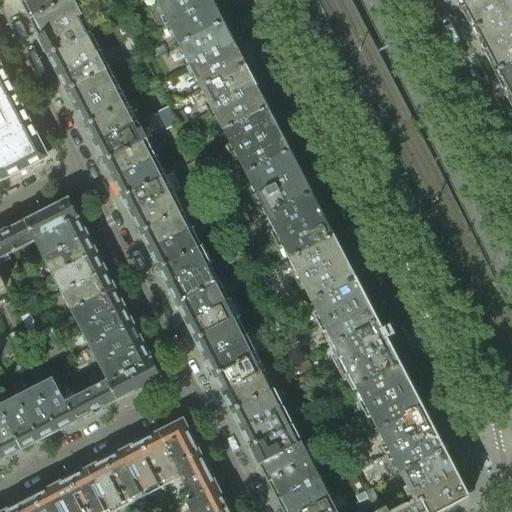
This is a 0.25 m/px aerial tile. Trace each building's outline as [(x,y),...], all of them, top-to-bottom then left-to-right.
[(24,0),(20,2),(28,19),(66,0),(24,0)] [(73,0),(66,0),(28,19),(38,38),(81,15),(73,0)] [(167,23),(211,0),(158,0),(156,2),(167,23)] [(179,47),(226,23),(214,0),(211,0),(167,23),(179,47)] [(455,0),(461,11),(481,0),(455,0)] [(511,3),(510,0),(481,0),(461,11),(472,32),(511,11),(511,3)] [(511,11),(472,32),(482,53),(511,38),(511,11)] [(81,15),(38,38),(47,55),(90,33),(81,15)] [(190,69),(235,46),(237,45),(226,23),(179,47),(190,69)] [(90,33),(47,55),(56,73),(99,50),(90,33)] [(511,38),(482,53),(493,74),(511,64),(511,38)] [(200,88),(245,65),(247,64),(237,45),(235,46),(190,69),(200,88)] [(99,50),(56,73),(65,91),(109,68),(99,50)] [(212,110),(257,87),(258,86),(247,64),(245,65),(200,88),(212,110)] [(511,64),(493,74),(504,96),(511,91),(511,64)] [(0,98),(13,92),(1,68),(0,68),(0,98)] [(109,68),(65,91),(74,108),(118,86),(109,68)] [(118,86),(74,108),(84,126),(127,104),(118,86)] [(223,133),(270,108),(258,86),(257,87),(212,110),(223,133)] [(29,123),(22,110),(13,92),(0,98),(0,121),(3,124),(0,125),(0,128),(4,136),(29,123)] [(127,104),(84,126),(93,144),(136,122),(127,104)] [(234,153),(279,130),(281,129),(270,108),(223,133),(234,153)] [(136,122),(93,144),(102,161),(145,139),(136,122)] [(47,158),(29,123),(4,136),(22,171),(47,158)] [(22,171),(4,136),(0,128),(0,170),(5,180),(22,171)] [(245,176),(290,152),(292,151),(281,129),(279,130),(234,153),(245,176)] [(145,139),(102,161),(111,178),(154,156),(145,139)] [(256,197),(301,174),(303,173),(292,151),(290,152),(245,176),(256,197)] [(154,156),(111,178),(120,197),(164,174),(154,156)] [(129,214),(172,192),(181,187),(180,185),(193,178),(194,180),(203,175),(195,159),(164,174),(120,197),(129,214)] [(267,218),(312,195),(314,194),(303,173),(301,174),(256,197),(267,218)] [(138,232),(182,210),(172,192),(129,214),(138,232)] [(278,239),(323,216),(325,216),(314,194),(312,195),(267,218),(278,239)] [(68,201),(24,223),(34,243),(33,241),(78,218),(68,201)] [(182,210),(138,232),(147,249),(191,227),(182,210)] [(289,260),(337,238),(325,216),(323,216),(278,239),(289,260)] [(33,241),(34,243),(42,259),(87,236),(78,218),(33,241)] [(24,223),(0,235),(0,260),(8,256),(19,250),(34,243),(24,223)] [(191,227),(147,249),(156,267),(200,245),(191,227)] [(87,236),(42,259),(52,277),(96,254),(87,236)] [(300,282),(348,259),(337,238),(289,260),(300,282)] [(200,245),(156,267),(165,285),(209,262),(200,245)] [(19,250),(8,256),(17,272),(28,267),(19,250)] [(96,254),(52,277),(61,295),(105,272),(96,254)] [(312,305),(357,282),(359,281),(348,259),(300,282),(312,305)] [(209,262),(165,285),(175,303),(219,281),(209,262)] [(0,270),(0,291),(5,289),(10,297),(18,293),(5,268),(0,270)] [(105,272),(61,295),(70,312),(115,290),(105,272)] [(219,281),(175,303),(184,321),(228,298),(219,281)] [(323,327),(368,304),(370,303),(359,281),(357,282),(312,305),(323,327)] [(115,290),(70,312),(79,330),(124,307),(115,290)] [(228,298),(184,321),(193,338),(237,316),(228,298)] [(334,348),(380,325),(381,324),(370,303),(368,304),(323,327),(334,348)] [(124,307),(79,330),(88,347),(132,324),(124,307)] [(29,316),(20,320),(28,334),(36,330),(29,316)] [(237,316),(193,338),(202,356),(246,333),(237,316)] [(132,324),(88,347),(97,365),(142,342),(132,324)] [(345,370),(391,347),(392,346),(381,324),(380,325),(334,348),(345,370)] [(7,345),(27,334),(23,327),(3,337),(7,345)] [(22,356),(42,346),(36,332),(15,342),(22,356)] [(246,333),(202,356),(211,374),(255,351),(246,333)] [(142,342),(97,365),(105,381),(106,382),(108,381),(151,359),(142,342)] [(357,392),(402,369),(404,368),(392,346),(391,347),(345,370),(357,392)] [(255,351),(211,374),(221,392),(264,369),(255,351)] [(108,381),(117,401),(160,378),(151,359),(108,381)] [(319,381),(308,361),(297,366),(308,387),(319,381)] [(368,413),(413,390),(415,389),(404,368),(402,369),(357,392),(368,413)] [(264,369),(221,392),(230,409),(274,387),(264,369)] [(74,378),(82,393),(88,390),(80,375),(74,378)] [(50,379),(32,388),(55,433),(72,424),(62,403),(63,403),(50,379)] [(88,390),(82,393),(63,403),(62,403),(72,424),(117,401),(108,381),(106,382),(105,381),(88,390)] [(274,387),(230,409),(239,427),(283,405),(274,387)] [(55,433),(32,388),(14,397),(37,442),(55,433)] [(379,435),(424,412),(426,411),(415,389),(413,390),(368,413),(379,435)] [(37,442),(14,397),(0,404),(0,413),(19,451),(37,442)] [(283,405),(239,427),(249,446),(292,423),(283,405)] [(390,456),(435,434),(437,433),(426,411),(424,412),(379,435),(390,456)] [(19,451),(0,413),(0,457),(1,460),(19,451)] [(182,421),(177,424),(174,425),(172,424),(167,427),(166,430),(156,434),(179,479),(183,477),(207,465),(205,461),(202,460),(198,452),(199,449),(196,443),(193,442),(185,426),(182,421)] [(292,423),(249,446),(257,463),(301,440),(292,423)] [(348,438),(343,426),(336,429),(342,441),(348,438)] [(401,478),(447,455),(448,454),(437,433),(435,434),(390,456),(401,478)] [(179,479),(156,434),(150,438),(147,437),(138,441),(162,488),(179,479)] [(301,440),(257,463),(266,481),(310,458),(301,440)] [(131,445),(130,448),(121,452),(144,497),(162,488),(138,441),(131,445)] [(346,454),(342,445),(331,450),(335,459),(346,454)] [(360,465),(352,447),(345,450),(353,468),(360,465)] [(144,497),(121,452),(115,456),(111,455),(102,460),(103,462),(126,506),(144,497)] [(413,496),(456,474),(458,473),(448,454),(447,455),(401,478),(411,497),(413,496)] [(310,458),(266,481),(276,499),(320,476),(310,458)] [(114,511),(126,506),(103,462),(102,460),(96,463),(95,466),(86,471),(106,511),(114,511)] [(214,482),(214,480),(207,465),(183,477),(184,480),(190,491),(194,499),(216,487),(214,482)] [(106,511),(86,471),(79,474),(76,473),(67,478),(68,480),(84,511),(106,511)] [(443,511),(469,499),(467,494),(468,493),(458,473),(456,474),(413,496),(415,499),(419,498),(425,511),(443,511)] [(320,476),(276,499),(282,511),(291,511),(328,493),(320,476)] [(84,511),(68,480),(67,478),(60,481),(59,485),(51,489),(62,511),(84,511)] [(190,491),(184,480),(179,483),(185,494),(190,491)] [(220,511),(229,508),(225,500),(222,499),(216,487),(194,499),(185,503),(189,510),(184,511),(220,511)] [(62,511),(51,489),(43,493),(40,492),(32,496),(33,498),(39,511),(62,511)] [(381,505),(391,499),(387,491),(376,498),(381,505)] [(328,493),(291,511),(337,511),(338,511),(328,493)] [(39,511),(33,498),(32,496),(14,505),(15,507),(17,511),(39,511)] [(375,511),(425,511),(419,498),(415,499),(413,496),(411,497),(388,509),(386,506),(375,511)]
